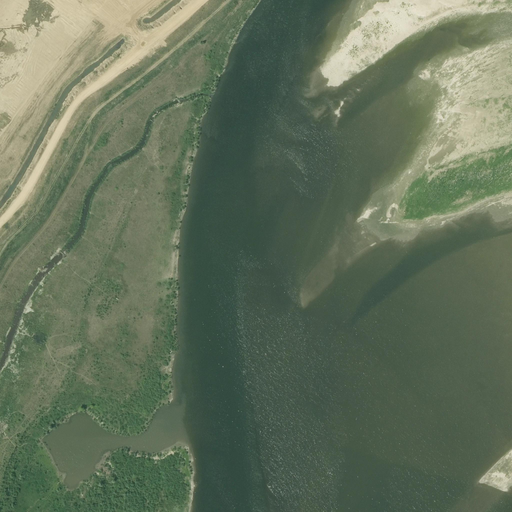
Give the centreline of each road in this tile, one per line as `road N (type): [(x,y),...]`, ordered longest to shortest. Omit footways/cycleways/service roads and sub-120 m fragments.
road 1 (track): [(229,0),(94,112),(0,257)]
road 2 (track): [(0,222),(80,94),(199,0)]
road 3 (track): [(0,287),(79,168),(89,121)]
